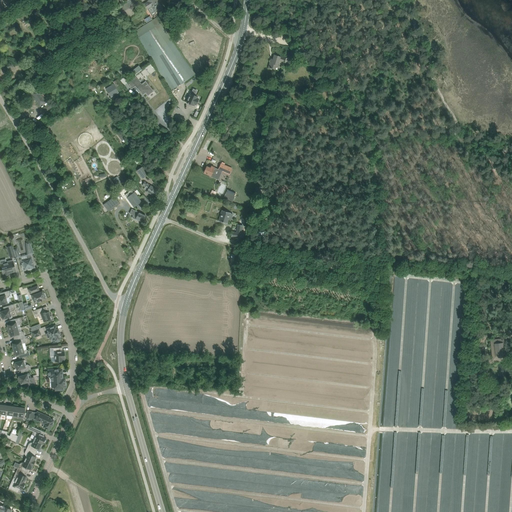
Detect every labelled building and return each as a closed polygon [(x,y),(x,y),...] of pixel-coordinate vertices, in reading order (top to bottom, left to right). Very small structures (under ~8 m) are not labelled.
[(161,9),(155,0),(149,0),(148,1),(148,2),(144,4),(147,9),(151,6),(155,12),(161,9)] [(103,6),(93,11),(98,19),(107,14),(108,13),(103,6)] [(55,52),(110,19),(107,14),(98,19),(90,23),(81,29),(52,46),(55,52)] [(181,54),(156,18),(136,31),(170,91),(183,83),(186,81),(194,75),(196,74),(181,54)] [(88,19),(78,25),(81,29),(90,23),(88,19)] [(271,61),(269,67),(275,69),(277,65),(278,65),(279,60),(283,62),(284,58),(274,55),(272,61),(271,61)] [(293,66),(295,57),(289,55),(286,65),(293,66)] [(37,67),(30,73),(36,79),(37,78),(39,79),(42,77),(41,75),(44,73),(42,71),(46,67),(45,66),(46,65),(44,63),(40,66),(39,65),(37,67)] [(139,66),(131,72),(134,76),(142,70),(139,66)] [(135,76),(131,79),(131,80),(136,86),(137,88),(143,95),(146,93),(148,96),(153,91),(146,81),(142,84),(135,76)] [(124,88),(118,79),(113,82),(119,91),(124,88)] [(131,79),(127,83),(132,89),(136,86),(131,80),(131,79)] [(91,86),(89,83),(87,86),(89,88),(88,89),(94,96),(96,94),(93,90),(95,88),(92,85),(91,86)] [(106,88),(111,97),(119,93),(114,84),(106,88)] [(31,93),(40,106),(45,102),(41,95),(44,93),(40,87),(31,93)] [(278,94),(277,97),(286,100),(287,97),(290,89),(283,87),(283,89),(280,88),(278,94)] [(191,94),(187,102),(193,105),(194,105),(193,105),(194,104),(196,105),(199,99),(197,98),(197,97),(195,96),(196,93),(195,93),(192,92),(191,94)] [(120,133),(118,134),(119,136),(123,143),(126,141),(121,135),(120,133)] [(221,164),(218,169),(229,174),(232,169),(224,165),(225,163),(222,162),(221,164)] [(142,178),(148,174),(142,166),(137,170),(142,178)] [(217,169),(214,167),(211,166),(210,168),(207,166),(204,172),(210,175),(210,176),(214,178),(216,174),(215,173),(217,169)] [(151,186),(145,182),(143,185),(145,187),(144,188),(148,190),(146,192),(153,196),(157,190),(151,186)] [(227,189),(223,197),(232,202),(236,194),(227,189)] [(134,207),(142,201),(134,192),(126,198),(134,207)] [(114,197),(105,204),(109,211),(119,203),(114,197)] [(145,216),(141,214),(132,209),(130,214),(134,215),(133,218),(136,220),(139,221),(139,220),(143,222),(146,216),(145,215),(145,216)] [(222,210),(219,221),(227,223),(229,219),(231,220),(233,214),(231,213),(222,210)] [(236,232),(232,232),(231,237),(240,238),(241,233),(242,225),(237,225),(236,232)] [(34,253),(30,242),(27,243),(27,246),(27,252),(28,252),(28,255),(27,255),(28,258),(21,260),(22,265),(21,265),(23,270),(24,269),(24,270),(27,270),(27,271),(32,269),(32,268),(35,267),(33,262),(32,260),(33,260),(32,257),(31,254),(34,253)] [(11,262),(11,261),(6,262),(6,263),(0,265),(3,275),(4,274),(4,276),(9,275),(8,273),(16,271),(13,261),(11,262)] [(39,293),(39,291),(39,290),(38,286),(29,289),(30,294),(32,293),(33,295),(32,295),(35,303),(38,302),(39,302),(42,301),(42,300),(46,299),(45,297),(46,297),(45,293),(44,293),(43,291),(39,293)] [(15,292),(14,289),(10,290),(9,291),(0,293),(0,296),(0,297),(0,296),(0,305),(8,303),(6,298),(9,297),(10,295),(10,294),(15,292)] [(3,319),(12,317),(10,312),(13,311),(14,309),(13,304),(3,307),(4,311),(1,311),(1,314),(0,314),(1,319),(2,318),(3,319)] [(44,312),(42,308),(33,311),(35,317),(39,316),(39,317),(40,318),(41,318),(42,318),(44,322),(48,321),(48,322),(53,320),(51,314),(50,315),(49,311),(46,313),(45,312),(44,312)] [(8,331),(18,328),(17,325),(20,324),(21,322),(20,317),(10,320),(11,324),(7,325),(8,326),(7,327),(8,331)] [(57,330),(56,326),(47,329),(52,341),(55,340),(55,341),(58,342),(60,341),(61,339),(59,334),(58,329),(57,330)] [(19,332),(18,328),(8,331),(9,335),(10,335),(11,337),(14,336),(15,339),(25,336),(24,332),(21,331),(19,332)] [(34,338),(41,335),(39,329),(32,332),(31,332),(34,338)] [(13,350),(23,347),(22,344),(25,343),(26,340),(25,336),(15,339),(16,342),(12,343),(13,345),(12,346),(13,350)] [(504,348),(506,347),(506,344),(502,344),(502,340),(494,341),(495,349),(496,349),(496,356),(504,355),(504,348)] [(24,350),(23,347),(13,350),(14,354),(15,354),(16,356),(19,355),(20,358),(25,357),(30,355),(29,351),(27,350),(24,350)] [(58,352),(57,348),(50,348),(50,356),(54,355),(54,357),(55,357),(56,362),(64,361),(64,359),(65,359),(65,356),(65,355),(65,353),(64,353),(64,351),(58,352)] [(25,365),(24,360),(15,362),(15,364),(14,364),(15,368),(16,368),(17,370),(20,369),(21,373),(26,371),(31,370),(30,366),(28,364),(25,365)] [(62,370),(49,370),(49,377),(52,377),(52,383),(52,388),(55,388),(55,390),(63,390),(63,387),(65,387),(65,386),(66,386),(66,384),(65,383),(65,381),(65,378),(62,378),(62,370)] [(19,378),(18,378),(19,382),(20,382),(21,384),(24,383),(25,387),(35,384),(34,380),(33,378),(31,378),(29,379),(27,374),(23,375),(19,376),(19,378)] [(52,427),(52,426),(53,425),(53,424),(53,423),(54,420),(47,417),(48,416),(37,412),(34,418),(42,422),(41,422),(42,423),(45,425),(44,428),(46,429),(47,430),(47,429),(49,430),(51,426),(52,427)] [(29,425),(27,429),(34,432),(34,433),(34,434),(34,435),(35,435),(35,436),(36,436),(35,440),(43,444),(44,443),(45,442),(45,441),(45,440),(46,438),(46,437),(45,437),(43,436),(45,432),(40,430),(36,428),(29,425)] [(29,445),(27,448),(36,452),(38,449),(39,450),(40,448),(41,446),(42,446),(43,444),(35,440),(33,443),(32,443),(31,443),(30,443),(29,444),(29,445)] [(25,453),(25,454),(25,455),(26,455),(26,456),(27,456),(25,460),(33,463),(34,464),(35,463),(35,461),(36,459),(36,458),(36,457),(34,456),(36,452),(27,448),(25,452),(25,453)] [(14,463),(14,465),(14,466),(18,468),(27,472),(28,469),(30,470),(31,468),(32,468),(33,466),(34,465),(32,464),(33,463),(25,460),(24,463),(23,463),(22,463),(21,463),(20,464),(20,465),(15,463),(14,463)] [(16,472),(13,478),(16,480),(25,484),(25,483),(26,481),(25,480),(26,478),(27,477),(26,476),(25,476),(27,472),(18,468),(16,472)] [(10,485),(9,488),(18,492),(19,489),(21,489),(22,490),(23,489),(23,488),(24,487),(25,486),(24,485),(25,484),(16,480),(15,483),(14,483),(13,483),(12,483),(11,484),(10,485)]
